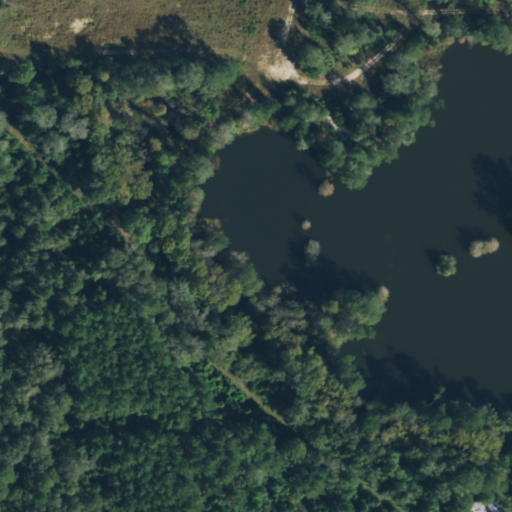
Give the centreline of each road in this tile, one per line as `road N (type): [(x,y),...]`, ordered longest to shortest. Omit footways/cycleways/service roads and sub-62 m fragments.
road 1 (residential): [(0,107),(142,240),(236,388),(406,511)]
road 2 (residential): [(142,240),(159,163),(270,80),(293,51),(302,0)]
